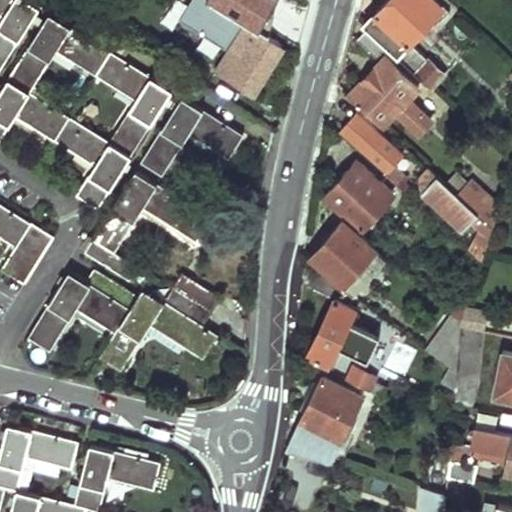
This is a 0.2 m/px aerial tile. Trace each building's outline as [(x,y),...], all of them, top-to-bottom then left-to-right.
[(0,0),(0,11),(5,14),(13,0),(0,0)] [(13,0),(5,14),(0,22),(0,24),(20,37),(41,4),(34,0),(13,0)] [(289,49),(209,0),(189,0),(178,17),(228,48),(215,70),(259,97),(289,49)] [(216,0),(257,26),(272,0),(216,0)] [(435,0),(385,0),(363,24),(366,27),(386,45),(431,85),(442,73),(408,41),(433,13),(440,19),(448,11),(435,0)] [(58,47),(72,24),(51,10),(30,44),(51,57),(58,47)] [(0,68),(20,37),(0,24),(0,68)] [(58,47),(98,73),(113,49),(121,36),(103,25),(95,38),(72,24),(58,47)] [(355,40),(375,58),(386,45),(366,27),(355,40)] [(31,89),(51,57),(30,44),(10,76),(31,89)] [(98,73),(138,98),(153,74),(113,49),(98,73)] [(413,97),(423,86),(385,51),(347,92),(385,127),(397,114),(419,135),(435,118),(413,97)] [(138,98),(132,107),(153,120),(174,87),(160,78),(153,74),(138,98)] [(0,115),(11,122),(17,113),(31,89),(10,76),(0,91),(0,115)] [(31,89),(17,113),(56,138),(71,114),(31,89)] [(185,141),(191,132),(205,108),(189,98),(183,94),(162,127),(185,141)] [(112,140),(133,153),(153,120),(132,107),(112,140)] [(205,108),(191,132),(231,156),(246,133),(205,108)] [(406,152),(358,110),(340,130),(386,171),(385,172),(405,189),(410,183),(407,180),(410,176),(396,163),(406,152)] [(71,114),(56,138),(97,163),(112,140),(71,114)] [(0,139),(11,122),(0,115),(0,139)] [(185,141),(162,127),(142,160),(165,174),(185,141)] [(91,172),(112,185),(133,153),(112,140),(97,163),(91,172)] [(358,156),(322,195),(345,215),(363,231),(398,192),(358,156)] [(447,183),(427,166),(416,179),(422,191),(420,194),(463,230),(469,222),(477,229),(468,249),(482,262),(494,224),(447,183)] [(144,206),(159,181),(138,168),(114,206),(136,220),(144,206)] [(112,185),(91,172),(79,192),(100,205),(112,185)] [(454,174),(447,183),(494,224),(497,201),(470,179),(466,184),(454,174)] [(159,181),(144,206),(198,239),(200,236),(216,245),(229,224),(159,181)] [(0,200),(0,233),(17,244),(2,267),(25,281),(54,235),(0,200)] [(136,220),(114,206),(87,251),(131,278),(139,265),(117,250),(136,220)] [(363,231),(345,215),(309,255),(324,269),(345,287),(346,285),(355,293),(388,257),(379,249),(381,247),(363,231)] [(123,369),(142,338),(121,325),(140,295),(96,268),(88,280),(92,283),(78,307),(116,330),(101,355),(123,369)] [(50,302),(72,316),(78,307),(92,283),(88,280),(70,269),(50,302)] [(345,287),(324,269),(321,274),(314,271),(308,285),(333,297),(304,357),(329,369),(341,345),(369,359),(381,334),(353,320),(360,306),(357,305),(360,299),(345,287)] [(166,299),(151,323),(205,355),(219,332),(204,323),(221,295),(183,271),(166,299)] [(466,304),(474,282),(462,278),(450,310),(452,312),(460,320),(466,304)] [(145,286),(140,295),(121,325),(142,338),(151,323),(166,299),(145,286)] [(52,349),(72,316),(50,302),(30,335),(52,349)] [(460,325),(483,330),(488,308),(466,304),(460,320),(460,325)] [(460,325),(460,320),(452,312),(426,347),(457,370),(460,325)] [(483,330),(460,325),(457,370),(454,400),(472,405),(480,380),(485,331),(483,330)] [(511,353),(499,351),(490,395),(511,399),(511,353)] [(379,374),(352,361),(344,377),(383,396),(388,385),(376,379),(379,374)] [(365,393),(321,370),(297,417),(285,447),(331,459),(365,393)] [(0,461),(24,467),(27,454),(34,428),(10,422),(1,456),(0,461)] [(511,434),(472,427),(465,458),(504,466),(502,472),(511,474),(511,434)] [(80,439),(34,428),(27,454),(73,466),(80,439)] [(106,488),(109,476),(116,449),(91,443),(81,481),(106,488)] [(165,461),(116,449),(109,476),(158,488),(165,461)] [(447,478),(448,459),(448,453),(434,450),(431,487),(446,490),(447,478)] [(0,508),(6,485),(18,488),(24,467),(0,461),(1,456),(0,455),(0,508)] [(474,465),(448,459),(447,478),(471,483),(474,465)] [(101,509),(106,488),(81,481),(76,503),(88,506),(101,509)] [(443,511),(446,490),(431,487),(422,485),(419,511),(443,511)] [(18,488),(12,511),(38,511),(43,495),(18,488)] [(86,511),(88,506),(76,503),(43,495),(38,511),(86,511)] [(511,511),(511,506),(485,502),(483,511),(511,511)]
